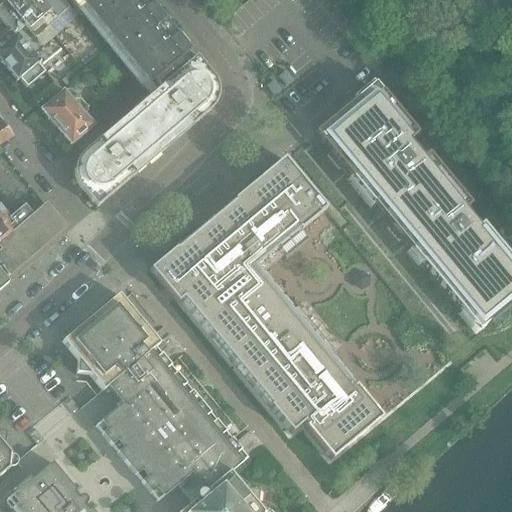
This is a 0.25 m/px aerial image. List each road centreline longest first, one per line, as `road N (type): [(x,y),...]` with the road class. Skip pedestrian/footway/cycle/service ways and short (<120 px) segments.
road 1 (residential): [(105,244),(232,114),(238,97)]
road 2 (residential): [(105,244),(0,109)]
road 3 (residential): [(349,91),(285,145),(238,97)]
road 4 (residential): [(0,343),(105,244)]
